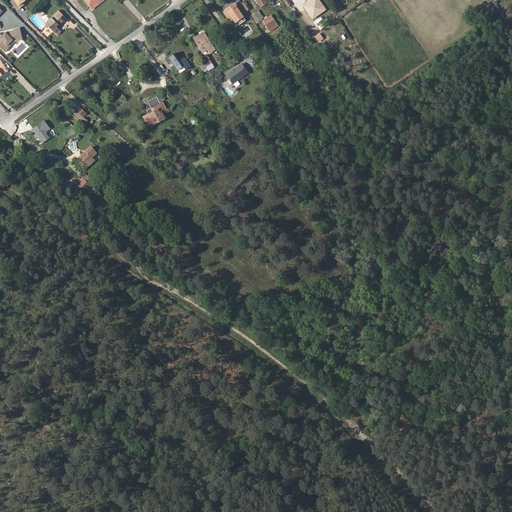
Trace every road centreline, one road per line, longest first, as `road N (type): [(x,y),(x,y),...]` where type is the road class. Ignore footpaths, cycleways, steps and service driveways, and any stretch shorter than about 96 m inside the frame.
road 1 (track): [(439,511),(304,381),(0,181)]
road 2 (residential): [(184,0),(6,123)]
